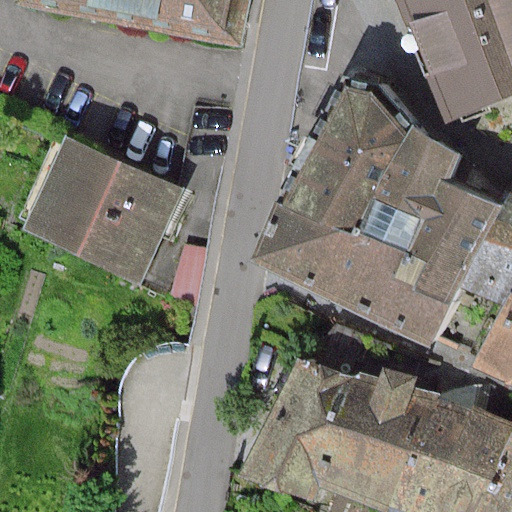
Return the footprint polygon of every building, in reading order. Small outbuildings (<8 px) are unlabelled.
[(20,0),(239,43),(247,0),(20,0)] [(511,0),(402,0),(448,119),(511,91),(511,0)] [(287,206),(262,262),(428,346),(431,340),(497,203),(441,182),(461,147),(401,123),(395,128),(375,96),(350,90),(287,206)] [(53,136),(11,228),(135,283),(179,185),(53,136)] [(511,192),(506,190),(497,203),(431,340),(464,356),(501,285),(511,288),(511,192)] [(511,290),(501,285),(464,356),(473,372),(502,386),(511,389),(511,290)] [(292,353),(231,471),(302,499),(310,479),(394,511),(469,511),(509,420),(408,389),(409,378),(372,363),(368,376),(292,353)] [(511,511),(511,412),(509,420),(469,511),(511,511)]
